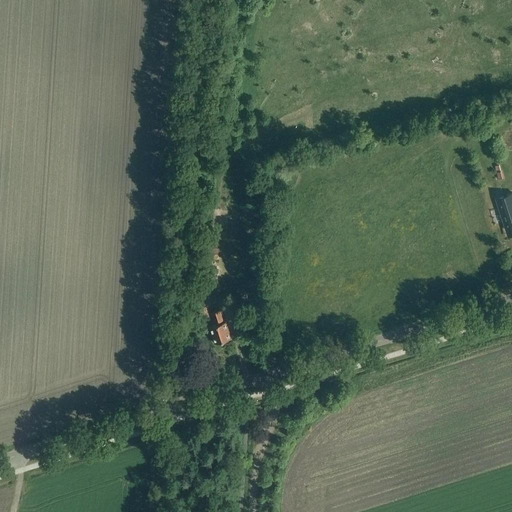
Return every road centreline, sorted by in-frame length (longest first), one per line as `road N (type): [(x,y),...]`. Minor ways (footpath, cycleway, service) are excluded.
road 1 (tertiary): [(0,461),(511,299)]
road 2 (track): [(181,403),(205,0)]
